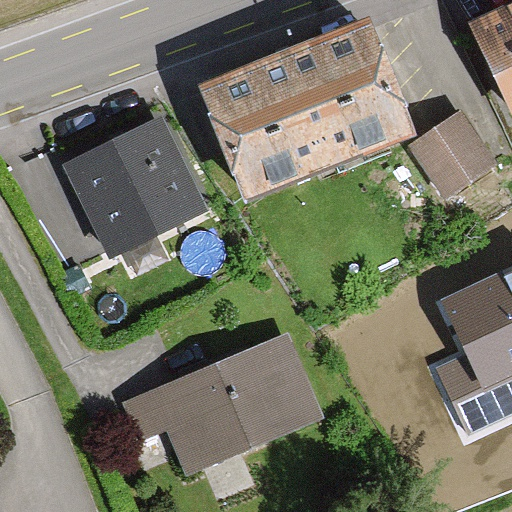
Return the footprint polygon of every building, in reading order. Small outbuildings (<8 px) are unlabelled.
[(511,0),(465,22),(511,123),(511,0)] [(368,36),(200,107),(221,155),(248,220),(408,157),(368,36)] [(457,117),(411,147),(449,204),(495,173),(488,164),(457,117)] [(161,129),(64,170),(106,268),(203,227),(161,129)] [(511,265),(438,300),(463,354),(433,368),(465,436),(511,414),(511,265)] [(289,330),(150,388),(186,474),(325,415),(289,330)]
